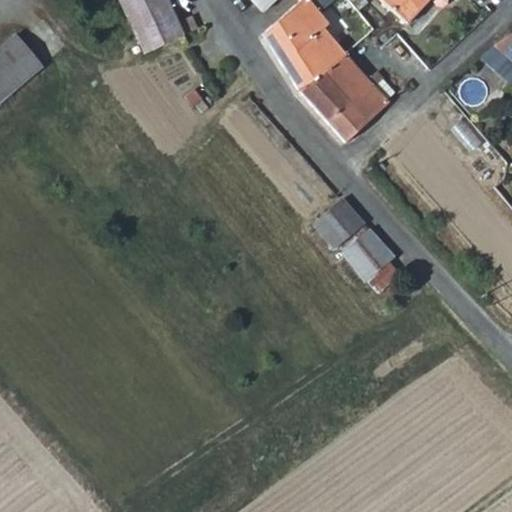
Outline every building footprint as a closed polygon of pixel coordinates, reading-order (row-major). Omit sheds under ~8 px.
[(181,33),(165,0),(118,0),(141,51),(181,33)] [(273,0),(252,0),(263,11),(273,0)] [(297,0),(263,33),(286,71),(299,91),(344,53),(324,31),(329,24),(307,1),(307,0),(297,0)] [(386,0),(383,5),(403,24),(425,0),(386,0)] [(14,32),(0,45),(0,104),(43,64),(14,32)] [(511,33),(496,47),(502,51),(496,60),(503,66),(509,59),(511,60),(511,33)] [(344,53),(299,91),(319,113),(344,142),(387,101),(344,53)] [(498,72),(511,84),(511,83),(511,60),(509,59),(503,66),(498,72)] [(334,253),(364,224),(342,200),(313,227),(334,253)] [(363,281),(395,258),(368,228),(339,255),(363,281)]
